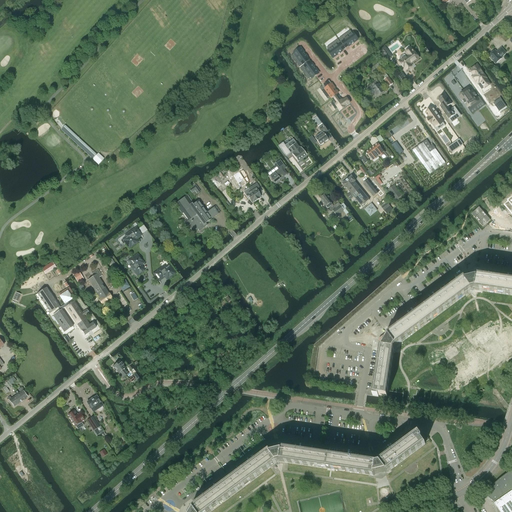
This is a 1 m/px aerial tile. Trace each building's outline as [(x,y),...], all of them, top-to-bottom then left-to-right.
[(350,31),(339,39),(345,48),(348,46),(349,46),(358,40),(353,33),(352,34),(350,31)] [(338,40),(327,48),(329,51),(328,51),(333,58),(342,51),(341,50),(344,48),(338,40)] [(294,54),(291,56),(299,67),(308,61),(306,58),(307,58),(300,48),(294,53),(294,54)] [(379,51),(386,61),(391,58),(384,48),(379,51)] [(506,53),(501,48),(496,52),(495,50),(489,56),(496,64),(502,58),(501,57),(506,53)] [(417,59),(419,58),(414,51),(413,52),(412,50),(407,53),(409,55),(406,57),(405,55),(403,55),(400,57),(400,59),(401,61),(400,62),(404,68),(405,68),(406,70),(411,66),(410,64),(413,62),(414,62),(418,60),(417,59)] [(309,62),(300,68),(308,80),(311,77),(312,78),(318,73),(312,64),(311,65),(309,62)] [(370,70),(374,76),(384,69),(379,63),(370,70)] [(477,66),(476,66),(472,68),(473,69),(470,71),(472,73),(471,74),(473,76),(472,77),(475,81),(477,84),(480,82),(482,85),(483,86),(484,88),(487,86),(490,84),(485,78),(486,78),(483,74),(484,74),(481,69),(480,70),(477,66)] [(393,84),(385,73),(381,76),(389,87),(393,84)] [(375,93),(378,96),(384,92),(382,88),(381,87),(377,81),(367,88),(370,91),(372,90),(374,94),(375,93)] [(328,82),(320,88),(328,100),(331,97),(331,98),(338,93),(331,84),(330,85),(328,82)] [(467,90),(464,92),(475,107),(482,102),(479,97),(477,98),(476,96),(474,93),(470,88),(468,90),(467,90)] [(462,94),(459,96),(463,101),(462,101),(463,101),(465,103),(464,104),(465,104),(470,111),(475,107),(464,92),(462,93),(462,94)] [(444,95),(438,99),(442,105),(440,106),(447,116),(446,116),(451,123),(460,116),(454,108),(451,110),(448,106),(452,104),(449,100),(448,100),(444,95)] [(339,97),(331,104),(335,110),(337,108),(339,111),(350,103),(346,98),(343,100),(342,99),(342,100),(339,97)] [(496,105),(500,111),(506,107),(501,99),(497,102),(498,104),(496,105)] [(432,108),(426,113),(429,117),(427,118),(428,120),(430,122),(431,124),(433,123),(436,127),(443,123),(437,115),(438,115),(436,112),(435,112),(432,108)] [(322,133),(315,138),(320,145),(329,139),(328,139),(325,134),(328,131),(323,125),(318,128),(322,133)] [(426,140),(413,150),(430,174),(446,163),(435,149),(435,148),(432,145),(431,146),(426,140)] [(454,146),(449,150),(452,153),(461,147),(457,141),(452,144),(454,146)] [(296,143),(289,148),(293,153),(292,154),(298,162),(306,155),(300,148),(296,143)] [(372,148),(379,157),(381,156),(384,154),(383,154),(385,152),(378,144),(372,148)] [(285,145),(280,149),(286,156),(290,153),(285,145)] [(373,162),(379,157),(372,148),(366,153),(373,162)] [(98,153),(92,159),(98,165),(103,159),(98,153)] [(277,166),(266,173),(269,177),(269,178),(274,184),(280,179),(279,177),(282,175),(283,177),(287,174),(284,170),(286,168),(280,160),(275,164),(277,166)] [(244,181),(246,184),(249,182),(245,174),(242,171),(239,173),(238,172),(233,175),(239,184),(244,181)] [(346,189),(347,188),(351,193),(347,196),(349,200),(353,196),(362,207),(369,200),(355,182),(355,181),(352,177),(352,176),(351,177),(343,184),(342,184),(342,185),(343,184),(346,189)] [(382,190),(371,177),(368,181),(367,181),(363,184),(363,185),(373,197),(382,190)] [(256,184),(249,189),(251,192),(256,200),(259,198),(261,197),(259,194),(261,192),(256,184)] [(195,191),(197,194),(200,191),(196,185),(189,190),(192,193),(195,191)] [(394,185),(387,190),(396,201),(402,196),(394,185)] [(249,189),(244,193),(245,194),(248,198),(251,203),(253,202),(256,200),(251,192),(249,189)] [(320,198),(328,208),(333,205),(325,195),(320,198)] [(192,231),(195,231),(196,232),(198,230),(199,231),(205,226),(203,225),(220,213),(216,206),(207,213),(198,201),(193,205),(192,204),(193,203),(187,196),(185,197),(177,203),(175,205),(182,214),(183,213),(188,220),(184,223),(189,229),(190,229),(191,231),(192,231)] [(347,208),(343,203),(341,200),(334,205),(336,208),(333,211),(337,217),(339,219),(341,218),(339,215),(340,214),(339,214),(343,211),(348,217),(350,215),(346,209),(347,208)] [(387,214),(393,209),(387,203),(381,207),(387,214)] [(483,227),(490,220),(479,207),(471,214),(483,227)] [(136,228),(130,232),(129,232),(127,234),(127,235),(128,236),(123,240),(129,248),(137,242),(135,239),(141,235),(136,228)] [(143,263),(137,255),(129,261),(133,266),(131,267),(131,268),(133,270),(134,270),(137,275),(144,270),(140,265),(143,263)] [(110,263),(114,270),(115,271),(118,269),(113,261),(110,263)] [(50,271),(56,268),(52,262),(47,266),(50,271)] [(160,269),(160,270),(154,274),(159,281),(165,276),(167,279),(175,273),(169,265),(164,269),(163,267),(162,267),(160,269)] [(475,290),(511,295),(511,281),(472,275),(471,269),(465,271),(467,277),(425,308),(433,319),(471,291),(475,290)] [(77,282),(82,279),(78,272),(73,275),(77,282)] [(98,300),(101,305),(112,298),(109,293),(109,294),(97,274),(88,280),(100,299),(98,300)] [(40,292),(37,294),(41,299),(42,301),(50,313),(58,308),(59,307),(57,303),(51,294),(46,287),(45,289),(40,292)] [(75,296),(69,287),(59,294),(61,297),(60,297),(64,303),(65,303),(65,304),(72,300),(71,299),(75,296)] [(84,336),(96,328),(93,323),(89,325),(84,316),(89,313),(87,310),(81,313),(74,302),(69,305),(65,307),(84,336)] [(60,311),(53,316),(56,320),(60,327),(64,332),(70,329),(73,327),(70,323),(65,315),(63,312),(61,310),(65,307),(69,305),(68,304),(67,303),(63,306),(60,308),(59,307),(58,308),(60,311)] [(396,347),(433,319),(425,308),(400,326),(383,339),(378,335),(375,340),(381,343),(373,394),(387,397),(394,350),(396,347)] [(120,361),(116,364),(125,376),(128,374),(127,373),(127,372),(124,369),(125,368),(123,366),(123,365),(121,363),(120,361)] [(125,376),(116,364),(113,367),(118,374),(120,372),(122,375),(121,375),(123,378),(125,376)] [(18,394),(23,400),(27,397),(21,389),(19,390),(21,392),(19,393),(18,394)] [(18,394),(19,393),(17,391),(15,393),(17,395),(14,397),(19,404),(23,400),(18,394)] [(102,410),(103,408),(102,407),(102,406),(103,406),(96,396),(87,403),(93,412),(97,410),(98,410),(99,411),(100,411),(102,410)] [(19,404),(14,397),(11,399),(9,397),(8,399),(14,407),(19,404)] [(74,411),(68,415),(75,426),(77,430),(84,426),(81,422),(84,420),(80,413),(77,415),(74,411)] [(93,416),(90,418),(97,428),(100,433),(103,431),(93,416)] [(93,431),(97,428),(90,418),(87,420),(93,431)] [(425,444),(424,443),(420,438),(416,433),(384,457),(383,455),(378,459),(376,459),(375,460),(368,459),(367,461),(329,455),(327,469),(368,475),(373,476),(374,474),(385,471),(386,471),(387,473),(391,470),(425,444)] [(425,434),(420,438),(424,443),(429,439),(425,434)] [(288,463),(327,469),(329,455),(282,448),(275,447),(266,454),(231,480),(239,491),(270,468),(277,463),(280,462),(288,463)] [(485,494),(493,502),(511,488),(511,470),(511,471),(509,472),(507,474),(504,475),(502,477),(500,479),(498,481),(495,482),(493,484),(491,486),(489,488),(487,490),(485,493),(484,495),(482,497),(485,494)] [(210,511),(239,491),(231,480),(196,505),(186,511),(210,511)] [(511,511),(511,488),(493,502),(495,503),(494,504),(496,507),(497,510),(497,511),(511,511)]
